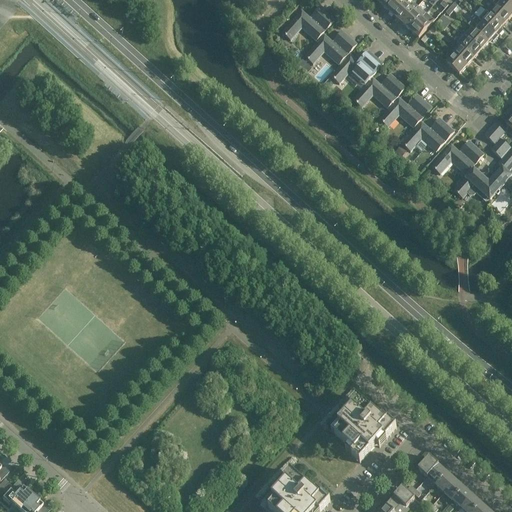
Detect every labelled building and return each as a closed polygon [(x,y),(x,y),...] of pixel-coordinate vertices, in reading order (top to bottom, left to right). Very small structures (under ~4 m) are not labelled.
[(255,0),(231,0),(241,9),(243,7),(249,11),(253,7),(251,6),(255,0)] [(381,0),(378,3),(386,10),(395,0),(381,0)] [(400,0),(395,0),(386,10),(394,18),(406,5),(400,0)] [(511,17),(511,6),(505,0),(496,0),(493,4),(510,20),(511,17)] [(75,20),(77,17),(59,1),(56,3),(75,20)] [(406,5),(394,18),(402,25),(418,7),(414,4),(410,9),(406,5)] [(510,20),(493,4),(486,12),(503,27),(510,20)] [(402,25),(410,32),(426,14),(418,7),(402,25)] [(317,43),(318,42),(335,23),(320,9),(310,20),(302,13),(282,35),(286,39),(287,39),(290,42),(302,30),(317,43)] [(496,36),(503,27),(486,12),(479,20),(483,24),(496,36)] [(426,14),(410,32),(419,40),(435,22),(426,14)] [(447,21),(443,17),(440,21),(436,25),(439,28),(443,24),(444,25),(447,21)] [(483,24),(479,28),(472,22),(468,25),(471,28),(489,44),(496,36),(483,24)] [(489,44),(471,28),(464,36),(481,52),(489,44)] [(429,32),(425,37),(421,42),(424,44),(424,45),(428,40),(433,35),(429,32)] [(325,37),(319,43),(305,59),(309,63),(309,62),(313,66),(324,54),(339,67),(357,46),(342,33),(332,44),(325,37)] [(481,52),(464,36),(457,44),(461,48),(474,60),(481,52)] [(461,48),(454,56),(467,68),(474,60),(461,48)] [(365,87),(383,66),(368,53),(359,64),(351,57),(331,79),(335,83),(335,82),(339,86),(350,74),(365,87)] [(454,56),(447,65),(459,76),(467,68),(454,56)] [(388,110),(406,89),(391,76),(381,87),(373,80),(353,102),(357,106),(358,105),(362,109),(373,97),(388,110)] [(122,103),(124,101),(106,85),(104,87),(122,103)] [(414,130),(432,110),(417,97),(407,107),(399,100),(379,123),(383,126),(384,126),(388,130),(399,117),(414,130)] [(436,153),(454,133),(440,120),(430,130),(422,123),(402,145),(406,149),(410,153),(422,140),(436,153)] [(496,122),(492,127),(501,136),(506,131),(496,122)] [(492,127),(488,132),(498,140),(499,138),(501,136),(492,127)] [(488,132),(484,136),(494,144),(498,140),(488,132)] [(496,145),(491,150),(500,159),(501,158),(502,159),(498,164),(502,168),(507,173),(511,167),(511,148),(511,149),(499,138),(498,140),(494,144),(496,145)] [(459,153),(451,146),(431,168),(436,172),(440,175),(451,163),(466,176),(484,156),(469,143),(459,153)] [(502,168),(488,183),(489,201),(504,185),(511,192),(511,177),(507,173),(502,168)] [(473,187),(489,201),(488,183),(473,170),(453,192),(457,195),(458,195),(462,199),(473,187)] [(488,171),(484,175),(489,181),(494,176),(488,171)] [(345,418),(339,424),(331,433),(336,437),(348,448),(346,451),(360,464),(363,461),(376,446),(379,449),(396,429),(382,417),(380,420),(356,399),(342,415),(345,418)] [(418,471),(427,479),(438,466),(429,458),(418,471)] [(447,474),(438,466),(427,479),(435,486),(447,474)] [(271,511),(322,511),(330,503),(316,490),(313,493),(290,473),(275,489),(279,492),(265,507),(269,510),(271,511)] [(455,481),(447,474),(435,486),(444,494),(455,481)] [(464,489),(455,481),(444,494),(452,502),(464,489)] [(10,504),(19,511),(32,498),(23,489),(24,488),(18,483),(2,500),(9,506),(10,504)] [(4,494),(11,487),(8,484),(1,491),(4,494)] [(402,489),(394,498),(409,511),(410,511),(407,509),(415,500),(402,489)] [(472,497),(464,489),(452,502),(461,509),(472,497)] [(472,497),(461,509),(463,511),(474,511),(481,504),(472,497)] [(42,507),(32,498),(19,511),(48,511),(49,511),(44,505),(42,507)] [(408,511),(409,511),(394,498),(387,506),(392,511),(408,511)]
